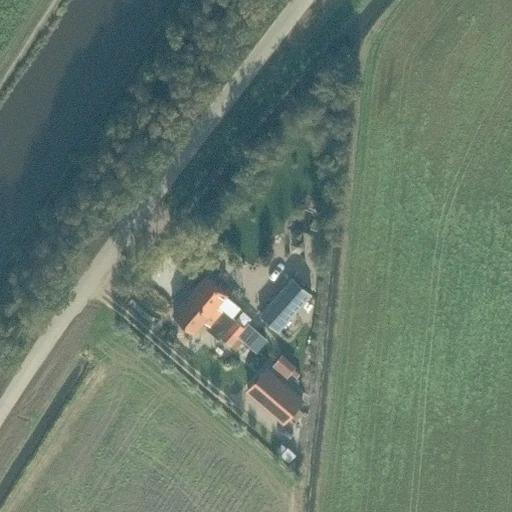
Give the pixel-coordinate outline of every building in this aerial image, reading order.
[(207,274),(190,293),(239,337),(246,329),(232,316),(240,307),(225,294),(227,292),(207,274)] [(260,313),(280,331),(313,294),(294,275),(260,313)] [(190,293),(173,312),(195,332),(204,321),(208,324),(205,328),(218,338),(220,336),(236,350),(243,341),(239,337),(190,293)] [(174,348),(180,332),(161,324),(155,341),(174,348)] [(246,329),(239,337),(243,341),(256,352),(267,340),(250,325),(246,329)] [(265,368),(245,391),(283,424),(303,401),(265,368)] [(288,447),(281,455),(288,461),(295,453),(288,447)]
